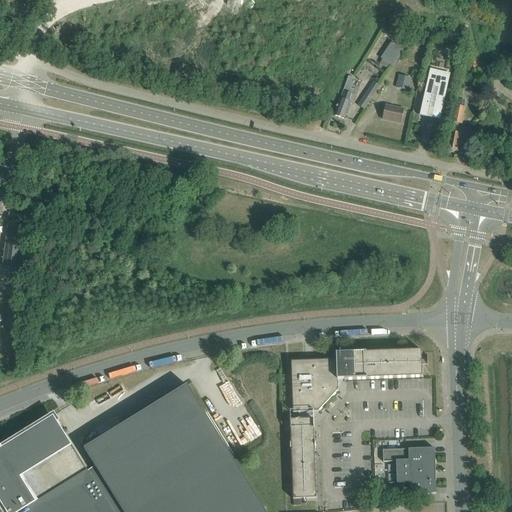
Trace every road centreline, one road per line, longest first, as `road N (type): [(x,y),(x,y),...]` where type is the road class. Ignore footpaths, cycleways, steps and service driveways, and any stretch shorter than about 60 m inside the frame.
road 1 (unclassified): [(511,179),(154,97),(29,55)]
road 2 (primary): [(478,189),(23,83)]
road 3 (primary): [(19,108),(465,207)]
road 4 (unclassified): [(0,405),(195,344),(403,321)]
road 5 (unclassified): [(460,511),(455,319)]
